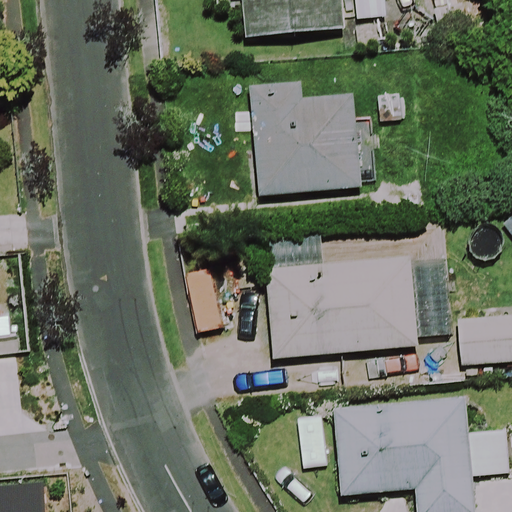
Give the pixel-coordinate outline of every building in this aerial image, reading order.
[(342,31),(338,0),(239,0),(244,42),(342,31)] [(350,91),(251,99),(259,201),(369,192),(365,137),(354,138),(350,91)] [(420,351),(413,264),(267,275),(273,362),(420,351)] [(511,322),(457,326),(459,367),(511,364),(511,322)] [(416,511),(470,511),(467,478),(508,474),(505,435),(463,439),(460,404),(334,416),(342,499),(414,492),(416,511)]
